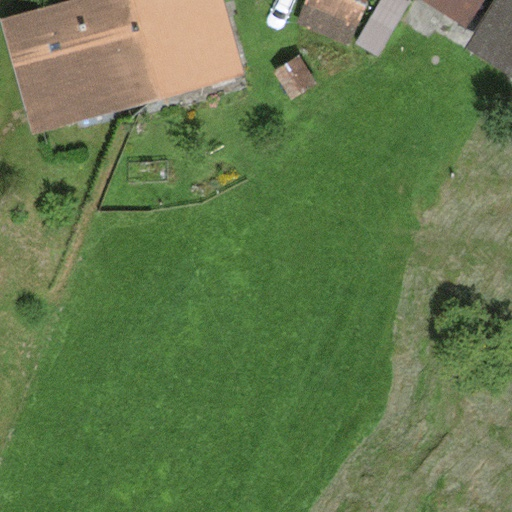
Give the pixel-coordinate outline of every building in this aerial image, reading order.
[(13,24),(38,113),(155,80),(130,0),(76,0),(78,6),(13,24)] [(130,0),(155,80),(206,66),(198,38),(209,35),(198,0),(130,0)] [(309,0),(301,21),(347,41),(364,0),(309,0)] [(449,0),(463,8),(467,0),(449,0)] [(511,0),(498,0),(473,37),(511,61),(511,0)] [(278,73),(292,93),(312,79),(298,59),(278,73)]
